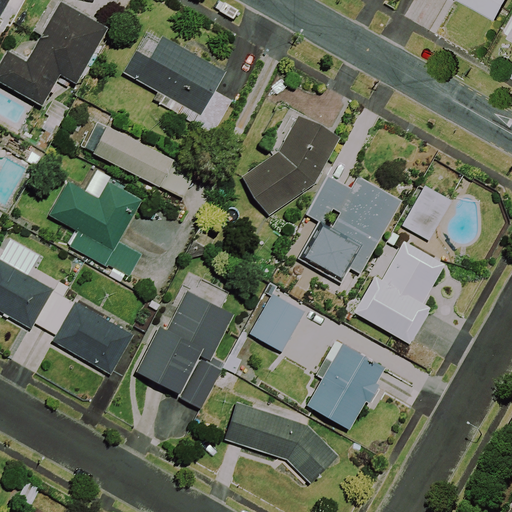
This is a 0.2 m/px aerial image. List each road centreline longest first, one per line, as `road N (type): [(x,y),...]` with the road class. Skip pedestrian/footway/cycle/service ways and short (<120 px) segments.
road 1 (residential): [(0,406),(187,511),(404,511),(511,317)]
road 2 (residential): [(511,134),(276,0)]
